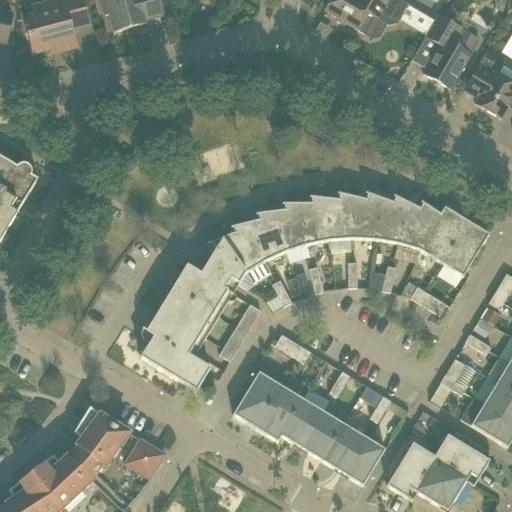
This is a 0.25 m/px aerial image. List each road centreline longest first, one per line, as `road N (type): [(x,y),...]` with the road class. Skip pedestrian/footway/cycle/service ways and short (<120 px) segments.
road 1 (residential): [(90,368),(155,261),(202,221),(266,192),(340,175),(410,183),(511,214)]
road 2 (residential): [(203,435),(273,328),(301,314),(403,365),(424,362),(511,240)]
road 3 (residential): [(511,191),(282,40)]
road 4 (residential): [(0,314),(79,182),(87,75)]
road 5 (residential): [(282,40),(87,75)]
road 6 (residential): [(0,476),(37,453),(68,418),(90,368)]
road 7 (residential): [(90,368),(203,435)]
road 8 (residential): [(203,435),(310,505)]
